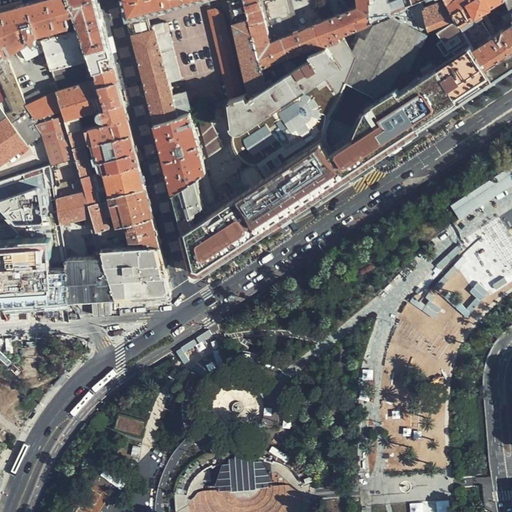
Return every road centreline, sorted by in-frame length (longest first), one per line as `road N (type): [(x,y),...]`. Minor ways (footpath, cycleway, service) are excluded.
road 1 (primary): [(511,98),(127,350)]
road 2 (primary): [(127,350),(45,428),(8,511)]
road 3 (residential): [(0,327),(93,323),(127,350)]
